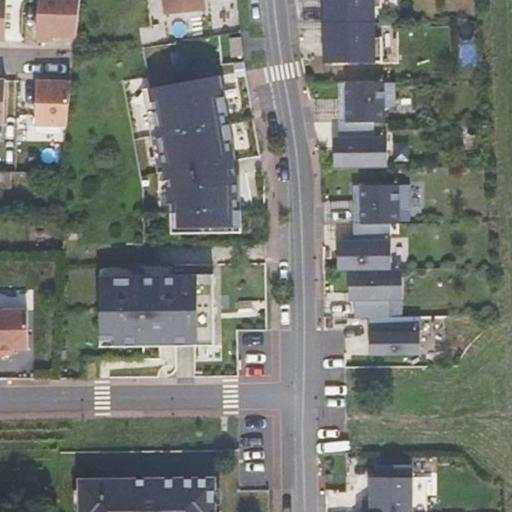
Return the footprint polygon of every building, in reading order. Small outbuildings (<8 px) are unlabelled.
[(25,0),(0,0),(0,39),(25,41),(25,0)] [(80,37),(84,0),(42,0),(41,41),(57,42),(57,37),(80,37)] [(204,0),(164,0),(166,14),(205,10),(204,0)] [(323,0),(323,8),(324,21),(369,21),(368,6),(378,6),(377,0),(323,0)] [(298,8),(299,22),(324,21),(323,8),(298,8)] [(324,21),(299,22),(299,36),(324,35),(324,21)] [(369,21),(324,21),(324,35),(324,61),(379,60),(378,35),(369,35),(369,21)] [(241,36),(230,37),(230,55),(241,55),(241,36)] [(241,231),(240,206),(231,159),(235,159),(219,75),(149,88),(165,171),(168,186),(169,212),(178,211),(179,234),(203,233),(203,225),(221,225),(221,232),(241,231)] [(19,124),(68,126),(74,83),(21,81),(19,124)] [(393,105),(393,81),(337,82),(337,105),(337,120),(372,120),(382,119),(382,105),(393,105)] [(165,171),(149,88),(142,90),(158,173),(165,171)] [(312,121),(337,120),(337,105),(312,106),(312,121)] [(337,120),(312,121),(312,135),(332,135),(336,135),(338,135),(337,120)] [(337,167),(387,166),(386,134),(372,134),(372,120),(337,120),(338,135),(336,135),(337,167)] [(410,208),(409,183),(353,184),(353,207),(354,223),(389,222),(399,222),(399,208),(410,208)] [(328,223),(354,223),(353,207),(328,207),(328,223)] [(389,222),(354,223),(354,237),(341,238),(342,270),(349,270),(353,270),(392,269),(391,237),(389,237),(389,222)] [(354,223),(328,223),(329,238),(338,238),(341,238),(354,237),(354,223)] [(403,300),(403,269),(392,269),(353,270),(353,300),(355,300),(356,317),(369,317),(372,316),(393,316),(393,300),(403,300)] [(212,274),(108,276),(108,293),(100,293),(100,329),(109,329),(109,347),(214,345),(212,274)] [(100,293),(108,293),(108,276),(100,276),(100,293)] [(324,299),(324,317),(350,317),(350,300),(350,298),(324,299)] [(28,310),(0,310),(0,348),(12,349),(29,349),(28,310)] [(393,316),(372,316),(372,329),(369,329),(370,354),(421,353),(421,316),(393,316)] [(109,329),(100,329),(100,347),(109,347),(109,329)] [(365,498),(364,511),(411,511),(412,477),(372,477),(372,498),(365,498)] [(215,511),(215,478),(80,480),(80,511),(215,511)]
